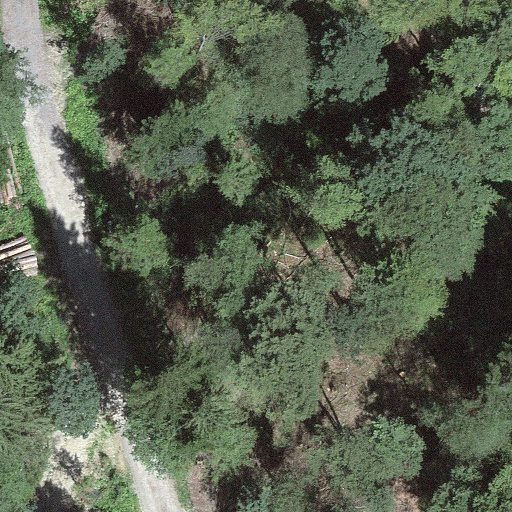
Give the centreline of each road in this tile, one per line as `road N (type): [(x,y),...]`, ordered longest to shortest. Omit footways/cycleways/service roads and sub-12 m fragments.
road 1 (track): [(26,0),(27,71),(46,179),(94,324)]
road 2 (track): [(94,324),(134,424),(157,511)]
road 3 (track): [(94,324),(48,511)]
